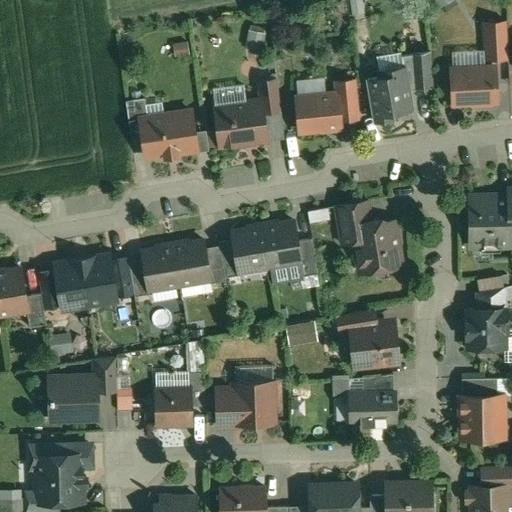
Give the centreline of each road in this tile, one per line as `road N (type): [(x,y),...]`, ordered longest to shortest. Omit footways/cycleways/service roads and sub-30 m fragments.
road 1 (residential): [(127,459),(427,448),(426,310),(439,287),(433,150)]
road 2 (residential): [(0,220),(35,235),(129,218),(144,196),(195,190),(216,204),(327,186),(345,162),(433,150)]
